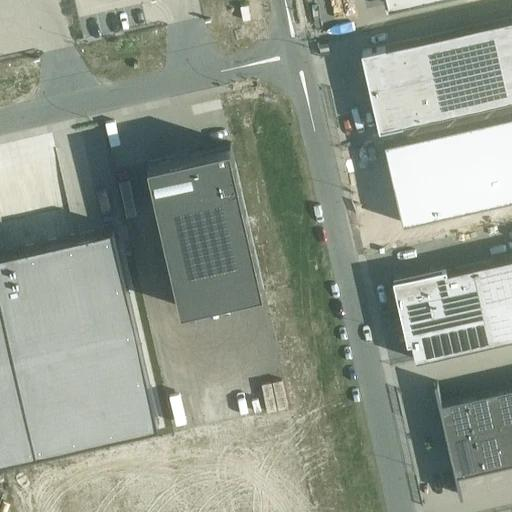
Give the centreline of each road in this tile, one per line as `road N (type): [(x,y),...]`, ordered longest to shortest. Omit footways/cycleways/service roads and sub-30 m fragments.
road 1 (unclassified): [(291,56),(400,511)]
road 2 (unclassified): [(0,123),(291,56)]
